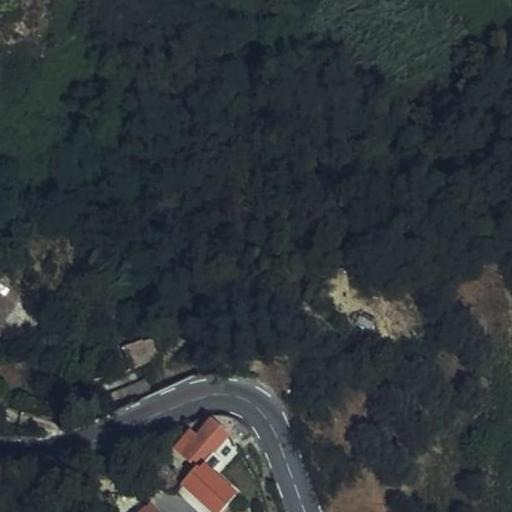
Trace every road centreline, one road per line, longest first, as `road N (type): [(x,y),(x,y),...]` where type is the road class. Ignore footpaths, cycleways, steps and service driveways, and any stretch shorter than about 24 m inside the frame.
road 1 (tertiary): [(0,465),(66,454),(220,393),(249,402),(268,420),(304,511)]
road 2 (track): [(0,508),(39,507),(102,488),(151,491),(180,511)]
